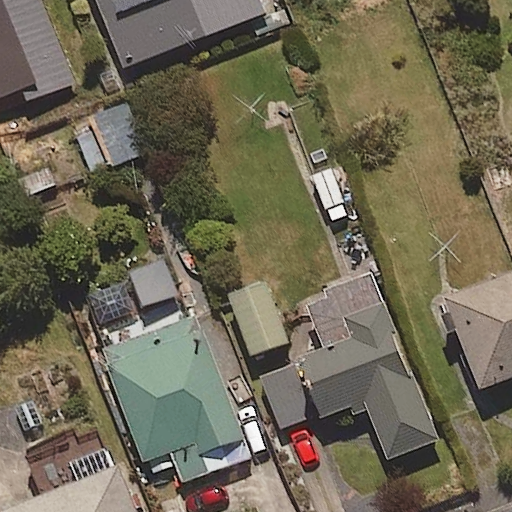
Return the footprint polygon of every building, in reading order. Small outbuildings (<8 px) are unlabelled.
[(0,0),(0,116),(78,87),(45,0),(0,0)] [(260,0),(95,0),(122,72),(267,17),(260,0)] [(92,176),(148,152),(127,103),(71,127),(92,176)] [(178,296),(168,262),(130,274),(141,308),(178,296)] [(438,441),(371,275),(326,294),(330,302),(307,311),(324,352),(254,381),(277,436),(347,407),(351,418),(369,410),(389,461),(438,441)] [(480,391),(511,379),(511,276),(446,301),(480,391)] [(253,357),(288,343),(265,284),(230,298),(253,357)] [(252,459),(196,318),(105,354),(154,475),(178,465),(186,486),(252,459)] [(137,511),(119,469),(113,471),(104,450),(70,464),(79,486),(17,511),(137,511)]
